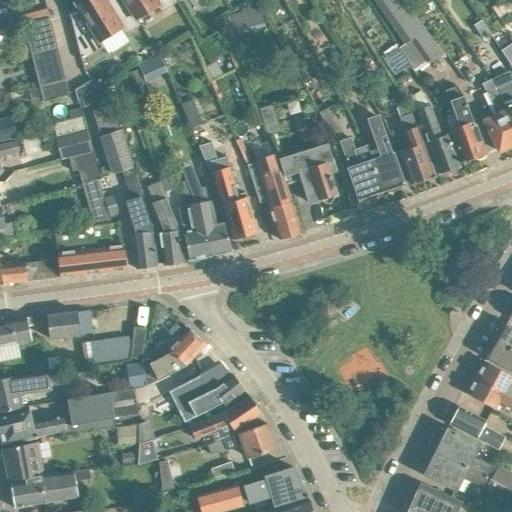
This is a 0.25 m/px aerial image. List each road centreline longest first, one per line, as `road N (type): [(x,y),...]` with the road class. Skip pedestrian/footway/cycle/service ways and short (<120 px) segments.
road 1 (residential): [(511,176),(362,231),(191,277)]
road 2 (residential): [(191,277),(197,296),(279,401),(343,511)]
road 3 (residential): [(382,511),(428,416),(511,276)]
road 4 (residential): [(0,305),(191,277)]
